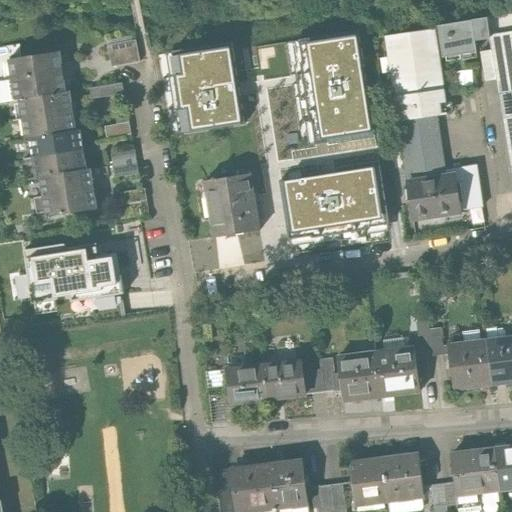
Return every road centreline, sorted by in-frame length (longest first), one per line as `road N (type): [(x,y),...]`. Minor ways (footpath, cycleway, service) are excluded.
road 1 (residential): [(511,242),(194,289)]
road 2 (residential): [(199,440),(511,419)]
road 3 (residential): [(181,291),(145,61)]
road 4 (residential): [(199,440),(181,291)]
